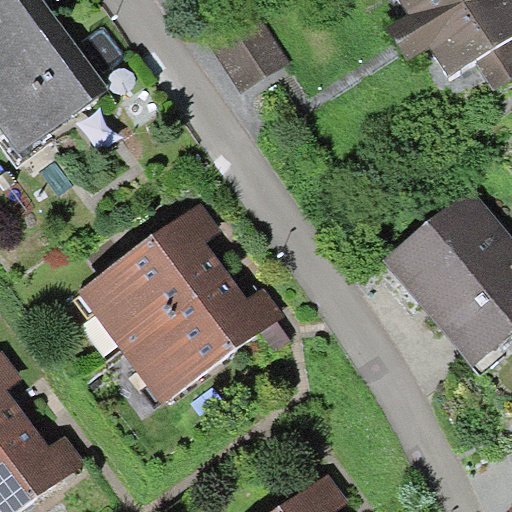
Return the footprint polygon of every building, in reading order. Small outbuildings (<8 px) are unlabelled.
[(61,22),(44,0),(0,0),(0,132),(1,133),(0,133),(0,149),(18,174),(62,142),(54,132),(111,91),(61,22)] [(511,0),(398,0),(412,20),(391,33),(409,61),(431,46),(452,79),(479,62),(498,91),(511,82),(511,43),(511,42),(511,0)] [(252,2),(205,32),(244,93),(291,63),(252,2)] [(511,237),(473,191),(386,264),(435,322),(472,366),(511,332),(511,237)] [(219,234),(201,210),(80,296),(160,406),(281,320),(262,294),(246,306),(203,245),(219,234)] [(25,380),(5,353),(0,356),(0,511),(21,511),(89,463),(68,436),(52,447),(10,391),(25,380)] [(339,511),(351,504),(334,480),(288,511),(339,511)]
